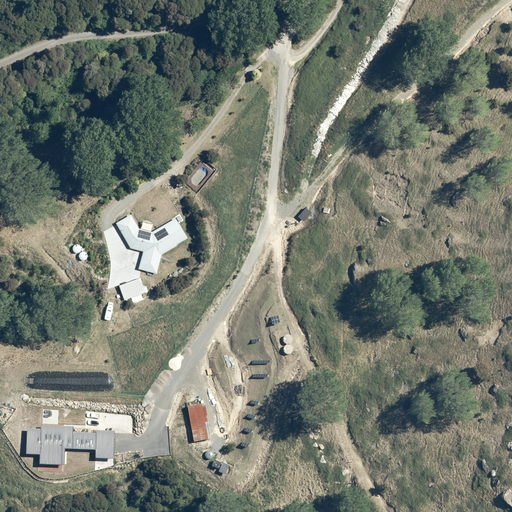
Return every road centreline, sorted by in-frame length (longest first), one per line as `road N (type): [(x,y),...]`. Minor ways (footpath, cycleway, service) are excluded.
road 1 (unknown): [(310,0),(281,48),(270,184),(251,260),(160,411),(136,418),(15,406)]
road 2 (unknown): [(0,69),(63,35),(187,29),(250,0)]
